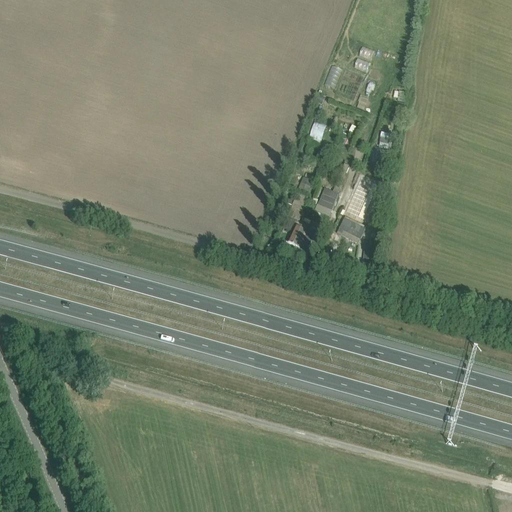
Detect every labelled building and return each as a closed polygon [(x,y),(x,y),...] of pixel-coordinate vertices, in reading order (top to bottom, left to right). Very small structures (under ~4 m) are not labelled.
[(319,95),(316,102),(322,105),(325,98),(319,95)] [(395,121),(401,123),(404,108),(401,107),(395,121)] [(299,190),(308,194),(312,186),(302,181),(299,190)] [(340,196),(325,190),(316,213),(330,219),(340,196)] [(348,209),(357,215),(362,205),(352,200),(348,209)] [(374,223),(382,227),(385,221),(385,211),(381,209),(374,223)] [(346,218),(343,223),(338,232),(342,234),(343,231),(361,240),(367,228),(346,218)] [(308,233),(305,231),(296,227),(288,243),(307,253),(311,244),(315,235),(308,232),(308,233)] [(367,241),(366,251),(364,260),(374,262),(377,243),(367,241)]
